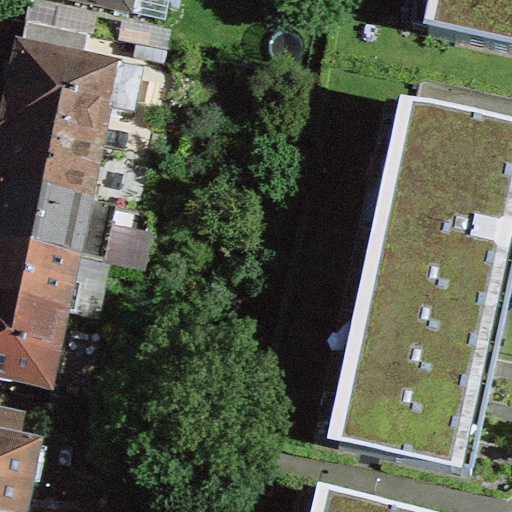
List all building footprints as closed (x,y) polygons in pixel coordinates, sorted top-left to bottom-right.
[(71,0),(130,12),(132,0),(71,0)] [(511,0),(420,0),(414,31),(511,51),(511,0)] [(88,34),(38,24),(32,52),(83,62),(88,34)] [(10,128),(101,147),(109,108),(133,112),(140,76),(115,72),(116,69),(83,62),(32,52),(22,51),(7,128),(10,128)] [(511,288),(511,133),(415,113),(343,449),(472,476),(511,288)] [(10,128),(0,180),(0,183),(90,202),(101,147),(10,128)] [(0,183),(0,240),(79,256),(103,261),(114,207),(90,202),(0,183)] [(0,240),(0,297),(67,312),(79,256),(0,240)] [(0,377),(49,389),(67,312),(0,297),(0,377)] [(17,414),(0,410),(0,438),(11,441),(17,414)] [(0,511),(29,511),(37,447),(11,441),(0,438),(0,511)] [(380,511),(330,500),(326,511),(380,511)]
